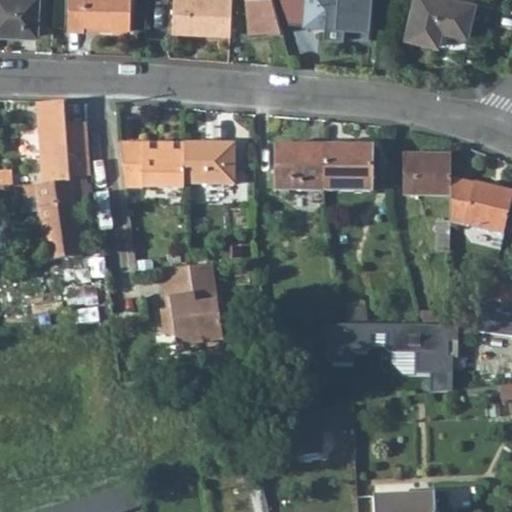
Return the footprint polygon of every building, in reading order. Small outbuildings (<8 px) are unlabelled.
[(0,0),(0,26),(12,28),(12,35),(37,37),(38,0),(0,0)] [(130,0),(68,0),(67,29),(84,30),(84,25),(113,25),(112,30),(130,31),(130,0)] [(173,0),(172,33),(230,35),(231,0),(173,0)] [(244,0),(249,36),(282,32),(279,22),(278,17),(273,0),(244,0)] [(342,36),(369,38),(371,0),(273,0),(278,17),(292,13),(305,14),(304,24),(343,27),(342,36)] [(475,3),(460,0),(413,0),(404,38),(438,46),(442,31),(467,37),(475,3)] [(278,17),(279,22),(304,24),(305,14),(292,13),(278,17)] [(0,34),(12,35),(12,28),(0,26),(0,34)] [(43,184),(69,182),(69,177),(65,125),(64,104),(38,105),(43,184)] [(91,175),(87,123),(65,125),(69,177),(85,176),(91,175)] [(184,144),(119,144),(125,188),(184,188),(184,184),(184,144)] [(184,184),(234,184),(234,144),(184,144),(184,184)] [(274,191),(324,191),(324,146),(274,146),(274,191)] [(324,191),(370,191),(371,146),(324,146),(324,191)] [(450,195),(450,178),(451,155),(403,154),(402,195),(450,195)] [(0,187),(12,186),(11,171),(0,172),(0,187)] [(39,211),(46,261),(84,255),(77,206),(89,205),(85,176),(69,177),(69,182),(43,184),(36,185),(39,211)] [(511,198),(511,192),(450,178),(450,195),(450,221),(450,222),(457,224),(503,235),(511,198)] [(39,211),(36,185),(18,186),(20,199),(22,213),(39,211)] [(20,199),(18,186),(12,186),(0,187),(0,198),(0,200),(20,199)] [(437,221),(436,252),(449,252),(449,230),(450,222),(450,221),(437,221)] [(180,253),(167,254),(168,263),(180,262),(180,253)] [(84,255),(46,261),(48,272),(89,266),(88,254),(84,255)] [(197,257),(197,254),(186,254),(187,267),(205,265),(205,256),(197,257)] [(224,345),(211,265),(205,265),(187,267),(160,270),(165,300),(172,299),(174,308),(166,309),(161,310),(165,336),(174,334),(176,347),(200,344),(201,349),(224,345)] [(511,284),(492,280),(488,300),(511,305),(511,284)] [(90,286),(75,288),(78,304),(98,302),(95,288),(91,288),(90,286)] [(172,299),(165,300),(166,309),(174,308),(172,299)] [(367,319),(365,303),(345,305),(347,321),(367,319)] [(320,311),(308,312),(309,323),(321,322),(320,311)] [(438,323),(438,313),(420,313),(424,323),(438,323)] [(345,325),(329,327),(328,357),(332,361),(352,361),(353,351),(366,351),(370,347),(370,333),(387,334),(387,348),(391,352),(417,352),(416,372),(431,372),(452,372),(452,357),(448,357),(448,340),(458,340),(458,328),(448,326),(423,325),(353,324),(345,325)] [(459,340),(458,340),(448,340),(448,357),(452,357),(459,358),(459,340)] [(200,344),(176,347),(177,352),(201,349),(200,344)] [(452,372),(431,372),(431,394),(452,391),(452,372)] [(511,398),(511,384),(500,386),(501,400),(511,398)] [(313,412),(296,416),(288,456),(318,452),(328,409),(313,412)] [(41,511),(119,511),(135,507),(127,484),(41,511)] [(373,511),(435,511),(434,492),(373,495),(373,511)]
